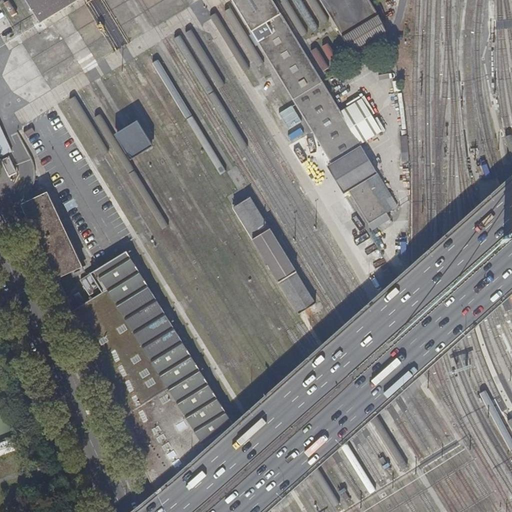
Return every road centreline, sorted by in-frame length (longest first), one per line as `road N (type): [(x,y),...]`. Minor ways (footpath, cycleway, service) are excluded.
road 1 (trunk): [(511,206),(166,511)]
road 2 (trunk): [(233,511),(511,263)]
road 3 (tertiary): [(0,245),(124,511)]
